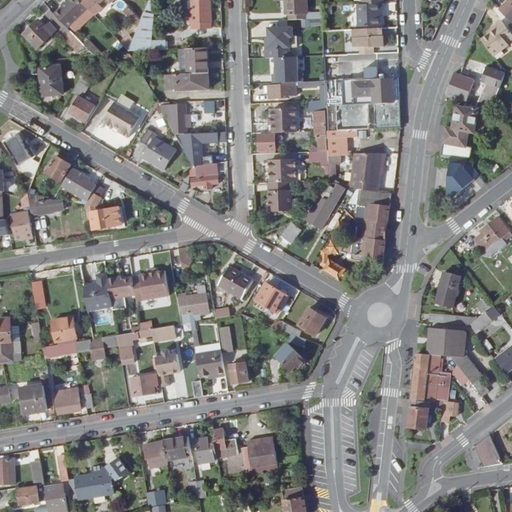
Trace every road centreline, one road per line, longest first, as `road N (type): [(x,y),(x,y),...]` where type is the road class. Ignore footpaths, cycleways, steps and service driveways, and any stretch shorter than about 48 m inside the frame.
road 1 (residential): [(0,442),(331,391)]
road 2 (residential): [(211,222),(0,98)]
road 3 (residential): [(232,0),(241,224),(234,235)]
road 4 (residential): [(0,266),(211,222)]
road 5 (tertiary): [(407,247),(421,120),(439,67)]
road 6 (residential): [(377,511),(393,331)]
road 7 (residential): [(359,308),(234,235)]
road 8 (residential): [(407,247),(443,235),(511,182)]
road 9 (tertiary): [(340,511),(331,391)]
